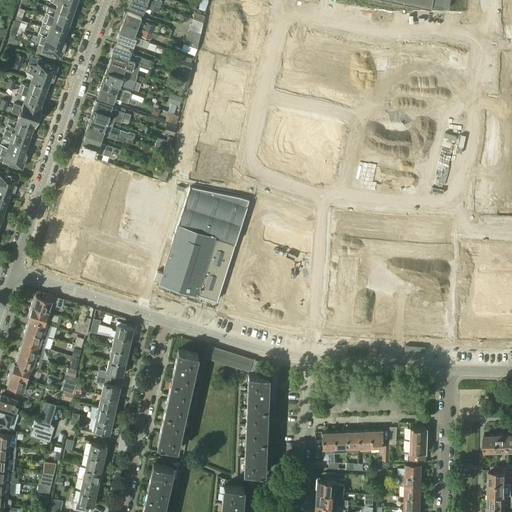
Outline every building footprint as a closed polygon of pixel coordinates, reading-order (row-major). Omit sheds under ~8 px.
[(75,8),(76,4),(63,0),(50,0),(58,3),(56,8),(74,15),(76,8),(75,8)] [(143,0),(129,0),(130,1),(128,6),(144,12),(145,7),(159,11),(160,6),(143,0)] [(206,0),(201,0),(199,8),(205,10),(208,0),(206,0)] [(389,0),(431,9),(432,4),(432,0),(389,0)] [(246,2),(244,13),(263,17),(266,6),(246,2)] [(72,21),(74,15),(56,8),(48,6),(45,16),(69,25),(70,20),(72,21)] [(23,9),(19,7),(16,14),(22,16),(25,9),(23,9)] [(192,18),(203,22),(206,11),(196,7),(192,18)] [(126,12),(125,12),(123,16),(125,16),(123,21),(157,33),(160,27),(146,22),(145,25),(140,23),(142,16),(127,11),(126,12)] [(244,13),(241,23),(261,28),(263,17),(244,13)] [(69,28),(68,28),(69,25),(45,16),(43,21),(51,23),(49,29),(67,35),(69,28)] [(202,27),(203,22),(192,18),(190,22),(202,27)] [(14,20),(12,27),(18,29),(20,22),(14,20)] [(158,34),(157,33),(123,21),(119,31),(135,37),(137,30),(143,32),(142,35),(151,38),(152,36),(157,38),(158,34)] [(189,27),(201,32),(202,27),(190,22),(189,27)] [(241,23),(239,34),(258,38),(261,28),(241,23)] [(65,46),(67,42),(65,41),(67,35),(49,29),(41,26),(38,36),(65,46)] [(15,38),(18,29),(12,27),(8,39),(10,42),(17,45),(19,40),(15,38)] [(189,27),(188,28),(187,32),(200,37),(201,32),(189,27)] [(117,38),(116,39),(133,45),(134,42),(136,43),(136,44),(147,48),(149,42),(135,37),(119,31),(118,34),(117,33),(116,37),(117,38)] [(183,42),(197,48),(199,38),(200,37),(187,32),(187,33),(183,42)] [(297,32),(289,74),(309,77),(310,71),(374,83),(375,89),(464,92),(465,50),(445,49),(445,56),(392,54),(388,50),(375,47),(376,44),(356,40),(355,43),(297,32)] [(239,34),(237,44),(256,49),(258,38),(239,34)] [(65,46),(38,36),(36,41),(44,43),(42,49),(62,56),(64,48),(65,46)] [(130,54),(132,49),(115,44),(113,47),(111,48),(110,52),(112,53),(142,63),(151,66),(152,62),(130,54)] [(237,44),(234,55),(253,59),(256,49),(237,44)] [(511,44),(504,45),(503,52),(511,52),(511,44)] [(109,55),(110,57),(109,61),(138,71),(139,67),(149,71),(151,66),(142,63),(112,53),(110,52),(109,55)] [(18,54),(15,62),(21,64),(24,57),(18,54)] [(234,55),(232,66),(234,66),(251,70),(253,59),(234,55)] [(29,62),(27,66),(54,76),(58,66),(38,59),(36,64),(29,62)] [(183,60),(181,65),(191,68),(193,63),(183,60)] [(138,71),(109,61),(106,69),(135,80),(137,75),(136,75),(138,71)] [(222,64),(220,71),(225,72),(222,83),(245,88),(247,76),(233,73),(234,66),(232,66),(222,64)] [(33,74),(31,79),(49,85),(51,79),(53,80),(54,76),(27,66),(26,71),(33,74)] [(185,68),(183,78),(190,79),(192,70),(185,68)] [(135,80),(106,69),(103,78),(120,84),(121,80),(138,86),(139,81),(137,80),(135,80)] [(146,83),(148,78),(139,75),(137,80),(139,81),(145,83),(146,83)] [(103,78),(100,86),(130,97),(131,92),(118,88),(120,84),(103,78)] [(187,88),(190,79),(183,78),(181,87),(187,88)] [(47,92),(49,85),(31,79),(29,85),(22,82),(20,87),(44,95),(45,92),(47,92)] [(511,80),(502,81),(502,88),(511,88),(511,80)] [(215,94),(213,101),(226,103),(227,97),(242,101),(245,88),(222,83),(220,95),(215,94)] [(97,95),(114,101),(115,97),(135,104),(137,100),(130,97),(100,86),(97,95)] [(26,94),(24,99),(42,105),(44,99),(43,98),(44,95),(20,87),(19,91),(26,94)] [(490,98),(490,110),(511,110),(511,92),(506,92),(505,98),(490,98)] [(170,93),(167,101),(179,105),(182,97),(170,93)] [(126,108),(113,104),(96,98),(93,107),(123,117),(130,119),(131,114),(125,112),(126,108)] [(42,105),(24,99),(22,105),(15,102),(13,107),(39,116),(42,105)] [(177,105),(171,103),(168,111),(174,113),(177,105)] [(213,104),(211,111),(216,112),(213,123),(235,128),(238,116),(224,113),(225,106),(213,104)] [(152,110),(154,114),(158,115),(160,109),(154,106),(152,110)] [(17,120),(35,126),(39,116),(13,107),(11,111),(19,114),(17,120)] [(123,117),(93,107),(90,116),(113,123),(114,119),(129,124),(131,119),(130,119),(123,117)] [(511,110),(490,110),(489,123),(504,123),(504,130),(511,130),(511,110)] [(90,116),(87,124),(117,134),(125,136),(133,139),(135,134),(112,127),(113,123),(90,116)] [(35,126),(17,120),(15,125),(7,123),(6,127),(30,136),(31,132),(32,132),(34,126),(35,126)] [(174,134),(176,126),(167,123),(164,131),(174,134)] [(206,133),(204,141),(216,143),(218,137),(233,140),(235,128),(213,123),(210,135),(206,133)] [(125,136),(87,124),(85,133),(102,138),(103,135),(123,141),(125,136)] [(28,146),(30,140),(29,140),(30,136),(6,127),(2,137),(10,140),(28,146)] [(102,138),(85,133),(82,141),(112,151),(117,153),(120,154),(121,149),(100,142),(102,138)] [(489,139),(488,151),(511,152),(511,140),(511,133),(504,133),(504,139),(489,139)] [(173,142),(158,137),(155,146),(170,151),(173,142)] [(25,153),(28,146),(10,140),(8,145),(0,143),(0,147),(26,156),(27,153),(25,153)] [(403,152),(422,152),(422,140),(403,140),(403,152)] [(112,151),(82,141),(79,151),(96,156),(97,152),(110,156),(112,151)] [(203,143),(202,151),(206,152),(204,163),(226,168),(229,156),(214,153),(216,146),(203,143)] [(26,156),(0,147),(0,152),(5,154),(3,161),(22,167),(26,156)] [(488,151),(488,164),(503,164),(502,171),(511,171),(511,163),(511,164),(511,152),(488,151)] [(76,155),(73,166),(92,172),(95,161),(76,155)] [(419,160),(415,177),(446,183),(449,167),(419,160)] [(196,173),(195,180),(207,183),(209,177),(223,180),(226,168),(204,163),(201,175),(196,173)] [(73,166),(69,176),(88,182),(92,172),(73,166)] [(158,178),(165,180),(168,170),(161,168),(158,178)] [(0,181),(16,187),(19,176),(0,169),(0,181)] [(487,180),(487,192),(509,193),(510,181),(511,181),(511,174),(502,174),(502,180),(487,180)] [(69,176),(66,186),(85,192),(88,182),(69,176)] [(0,192),(10,196),(12,190),(14,191),(16,187),(0,181),(0,192)] [(66,186),(63,196),(81,203),(85,192),(66,186)] [(162,272),(160,281),(159,282),(217,300),(249,198),(191,186),(162,272)] [(8,203),(10,196),(0,192),(0,204),(5,206),(6,203),(8,203)] [(487,192),(486,205),(501,205),(501,212),(511,212),(511,204),(509,205),(509,193),(487,192)] [(63,196),(59,207),(78,213),(81,203),(63,196)] [(258,196),(252,215),(263,218),(269,200),(258,196)] [(269,200),(263,218),(274,222),(279,203),(269,200)] [(279,203),(274,222),(284,225),(290,206),(279,203)] [(290,206),(284,225),(294,228),(300,209),(290,206)] [(59,207),(56,217),(75,224),(78,213),(59,207)] [(300,209),(294,228),(305,232),(312,234),(313,221),(309,220),(311,213),(300,209)] [(336,217),(335,230),(342,230),(353,231),(355,211),(343,210),(343,218),(336,217)] [(355,211),(353,231),(364,232),(365,212),(355,211)] [(365,212),(364,232),(375,233),(376,213),(365,212)] [(376,213),(375,233),(385,233),(387,214),(376,213)] [(387,214),(385,233),(396,234),(398,214),(387,214)] [(398,214),(396,234),(407,235),(408,215),(398,214)] [(408,215),(407,235),(418,236),(419,216),(408,215)] [(419,216),(418,236),(429,237),(430,217),(419,216)] [(430,217),(429,237),(439,237),(441,218),(430,217)] [(441,218),(439,237),(451,238),(452,219),(441,218)] [(54,221),(51,232),(70,238),(73,227),(54,221)] [(51,232),(47,242),(66,248),(70,238),(51,232)] [(47,242),(44,252),(63,259),(66,248),(47,242)] [(457,243),(457,263),(468,263),(469,243),(457,243)] [(469,243),(468,263),(479,264),(480,244),(469,243)] [(480,244),(479,264),(490,264),(490,244),(480,244)] [(490,244),(490,264),(500,265),(501,245),(490,244)] [(501,245),(500,265),(511,265),(511,245),(501,245)] [(44,252),(41,263),(48,266),(47,267),(55,269),(55,268),(59,269),(63,259),(44,252)] [(275,252),(274,265),(297,266),(297,253),(275,252)] [(335,256),(334,269),(356,271),(357,258),(335,256)] [(89,257),(83,276),(91,279),(97,260),(89,257)] [(97,260),(91,279),(98,281),(104,262),(97,260)] [(104,262),(98,281),(104,283),(111,264),(104,262)] [(111,264),(104,283),(111,285),(117,266),(111,264)] [(274,265),(273,278),(296,280),(297,266),(274,265)] [(117,266),(111,285),(118,288),(124,269),(117,266)] [(124,269),(118,288),(125,290),(131,271),(124,269)] [(334,269),(333,282),(355,284),(356,271),(334,269)] [(131,271),(125,290),(132,292),(138,273),(131,271)] [(138,273),(132,292),(139,295),(145,276),(138,273)] [(229,287),(223,306),(234,309),(240,290),(229,287)] [(240,290),(234,309),(244,312),(250,294),(240,290)] [(32,301),(31,306),(48,311),(52,300),(53,295),(43,292),(42,297),(36,295),(35,300),(32,301)] [(250,294),(244,312),(255,316),(261,297),(250,294)] [(261,297),(255,316),(265,319),(271,300),(261,297)] [(271,300),(265,319),(275,322),(281,303),(271,300)] [(281,303),(275,322),(276,323),(277,320),(286,323),(292,304),(282,300),(281,303)] [(292,304),(286,323),(297,326),(300,319),(306,320),(306,309),(303,308),(303,307),(292,304)] [(330,305),(329,318),(335,319),(335,326),(346,326),(348,307),(336,306),(330,305)] [(30,318),(46,323),(45,322),(48,311),(31,306),(29,310),(30,313),(29,318),(30,318)] [(348,307),(346,326),(357,327),(358,310),(358,307),(348,307)] [(357,327),(357,330),(367,331),(369,311),(358,310),(357,327)] [(369,311),(367,331),(378,332),(380,312),(369,311)] [(380,312),(378,332),(389,333),(390,313),(380,312)] [(390,313),(389,333),(400,333),(401,314),(390,313)] [(401,314),(400,333),(411,334),(412,314),(401,314)] [(412,314),(411,334),(421,335),(423,315),(412,314)] [(423,315),(421,335),(432,336),(434,316),(423,315)] [(78,321),(75,330),(87,334),(89,325),(91,317),(85,316),(83,323),(78,321)] [(434,316),(432,336),(443,337),(445,317),(434,316)] [(457,317),(457,337),(468,337),(468,317),(457,317)] [(43,334),(46,323),(30,318),(29,324),(27,325),(25,329),(43,334)] [(101,319),(93,318),(91,330),(98,332),(99,324),(101,319)] [(131,339),(132,334),(134,334),(135,328),(134,328),(134,327),(126,325),(127,322),(118,320),(116,330),(110,328),(111,327),(99,324),(98,332),(115,335),(131,339)] [(48,336),(43,334),(25,329),(24,333),(25,335),(23,340),(44,347),(48,336)] [(129,350),(131,339),(115,335),(112,347),(129,350)] [(77,336),(74,344),(81,347),(84,338),(77,336)] [(23,340),(22,346),(20,347),(18,351),(20,352),(41,358),(44,347),(23,340)] [(209,358),(212,346),(207,344),(203,356),(205,357),(209,358)] [(218,348),(212,346),(209,358),(214,360),(218,348)] [(74,347),(72,355),(79,358),(81,349),(74,347)] [(126,362),(129,350),(112,347),(109,359),(126,362)] [(220,362),(224,350),(218,348),(214,360),(220,362)] [(171,381),(191,386),(198,354),(178,349),(171,381)] [(229,351),(224,350),(220,362),(226,363),(229,351)] [(17,356),(18,358),(16,362),(38,370),(42,371),(43,370),(42,367),(40,367),(43,359),(41,358),(20,352),(18,351),(17,356)] [(232,365),(235,353),(229,351),(226,363),(232,365)] [(241,355),(235,353),(232,365),(237,367),(241,355)] [(243,369),(247,357),(241,355),(237,367),(238,367),(243,369)] [(70,367),(76,369),(79,358),(73,356),(70,367)] [(253,359),(247,357),(243,369),(248,371),(253,359)] [(97,375),(116,379),(117,373),(123,374),(126,362),(109,359),(107,370),(99,368),(97,375)] [(36,376),(38,370),(16,362),(15,362),(13,367),(11,369),(9,373),(27,378),(28,373),(36,376)] [(68,367),(66,375),(75,378),(77,370),(68,367)] [(27,378),(9,373),(8,377),(9,380),(7,385),(23,390),(23,391),(29,393),(30,391),(33,390),(34,386),(32,383),(26,381),(27,378)] [(247,406),(267,407),(268,374),(248,374),(247,406)] [(121,385),(115,384),(116,379),(97,375),(96,381),(104,383),(101,394),(118,397),(121,385)] [(171,381),(164,413),(184,417),(191,386),(171,381)] [(61,389),(73,393),(76,386),(72,385),(63,382),(61,389)] [(2,387),(1,393),(0,393),(0,405),(16,410),(21,393),(2,387)] [(65,391),(63,398),(72,400),(74,394),(65,391)] [(115,409),(118,397),(101,394),(99,406),(115,409)] [(44,400),(42,406),(55,410),(57,404),(44,400)] [(96,417),(113,421),(115,409),(99,406),(92,404),(89,416),(96,417)] [(53,416),(55,410),(42,406),(41,412),(53,416)] [(247,406),(246,439),(266,440),(267,407),(247,406)] [(0,422),(14,428),(19,413),(13,412),(13,413),(0,409),(0,422)] [(35,419),(55,425),(50,423),(53,416),(41,412),(38,420),(35,419)] [(80,414),(73,412),(70,423),(77,425),(80,414)] [(184,417),(164,413),(157,444),(177,449),(184,417)] [(110,433),(113,421),(96,417),(94,429),(110,433)] [(35,419),(34,423),(54,429),(55,425),(35,419)] [(52,435),(54,429),(34,423),(32,428),(52,435)] [(0,444),(10,445),(11,434),(16,434),(17,430),(0,424),(0,444)] [(409,427),(409,440),(425,440),(426,428),(409,427)] [(50,441),(52,435),(32,428),(30,434),(50,441)] [(382,443),(382,429),(370,430),(371,446),(379,446),(379,453),(382,453),(383,446),(382,443)] [(340,447),(346,447),(346,430),(334,431),(334,447),(335,452),(340,452),(340,447)] [(358,447),(358,430),(346,430),(346,447),(347,451),(359,451),(358,447)] [(358,447),(371,446),(370,430),(358,430),(358,447)] [(335,452),(334,447),(334,431),(322,431),(322,453),(330,452),(334,452),(335,452)] [(484,451),(496,451),(495,434),(484,435),(484,451)] [(496,451),(507,451),(507,434),(495,434),(496,451)] [(73,439),(67,438),(65,449),(71,450),(73,439)] [(265,472),(265,458),(266,440),(246,439),(245,471),(265,472)] [(409,452),(409,461),(421,461),(421,452),(425,452),(425,440),(409,440),(409,452)] [(91,442),(88,454),(104,457),(107,445),(91,442)] [(16,446),(10,445),(0,444),(0,456),(8,457),(15,458),(16,446)] [(102,469),(104,457),(88,454),(86,466),(102,469)] [(14,469),(15,458),(8,457),(0,456),(0,467),(7,469),(14,469)] [(147,494),(166,499),(173,467),(154,463),(147,494)] [(399,474),(404,474),(419,474),(420,463),(404,463),(404,467),(397,466),(397,474),(399,474)] [(99,481),(102,469),(86,466),(83,478),(99,481)] [(7,469),(0,467),(0,479),(6,480),(16,481),(17,481),(17,477),(14,477),(15,469),(14,469),(7,469)] [(488,470),(488,483),(502,483),(503,476),(511,476),(511,470),(503,470),(497,470),(490,470),(488,470)] [(46,472),(44,484),(51,485),(53,474),(46,472)] [(335,479),(336,473),(324,472),(323,478),(317,477),(316,490),(343,492),(343,485),(336,484),(336,479),(335,479)] [(399,485),(404,485),(419,486),(419,474),(404,474),(399,474),(399,485)] [(96,493),(99,481),(83,478),(80,489),(96,493)] [(16,481),(6,480),(0,479),(0,491),(8,492),(15,493),(16,481)] [(488,495),(507,495),(507,483),(502,483),(488,483),(488,495)] [(221,511),(241,511),(244,486),(224,485),(221,511)] [(419,497),(419,486),(404,485),(403,496),(419,497)] [(89,511),(91,505),(94,505),(96,493),(80,489),(78,502),(75,501),(73,508),(89,511)] [(342,499),(343,492),(316,490),(315,502),(347,504),(348,499),(342,499)] [(8,492),(0,491),(0,503),(10,505),(11,500),(8,499),(8,492)] [(147,494),(142,511),(163,511),(166,499),(147,494)] [(511,495),(507,495),(488,495),(488,506),(502,507),(510,507),(511,495)] [(403,496),(403,507),(419,507),(419,497),(403,496)] [(61,511),(63,500),(51,498),(49,510),(61,511)] [(314,511),(343,511),(344,509),(347,509),(347,504),(315,502),(314,511)]
